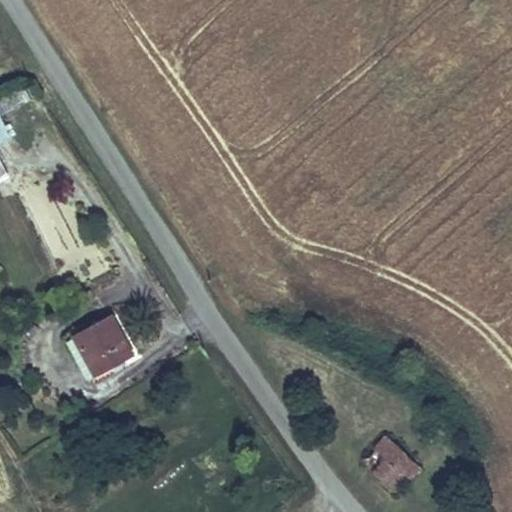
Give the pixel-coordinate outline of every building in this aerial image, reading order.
[(0,181),(11,176),(0,155),(0,141),(11,136),(0,113),(0,181)] [(0,246),(0,258),(15,287),(41,273),(21,235),(0,246)] [(114,310),(72,331),(95,375),(136,351),(114,310)] [(380,475),(406,448),(387,432),(364,457),(380,475)] [(423,465),(406,448),(380,475),(395,492),(423,465)]
